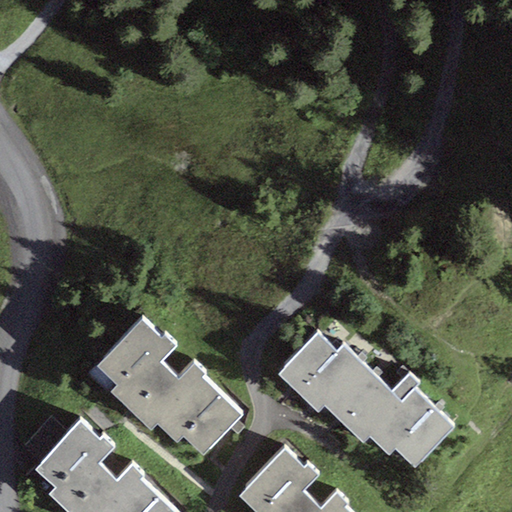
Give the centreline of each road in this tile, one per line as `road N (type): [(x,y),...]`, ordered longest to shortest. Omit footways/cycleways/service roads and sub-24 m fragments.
road 1 (unclassified): [(0,142),(41,228),(1,383),(0,425)]
road 2 (track): [(459,0),(443,113),(422,169),(394,201),(340,213)]
